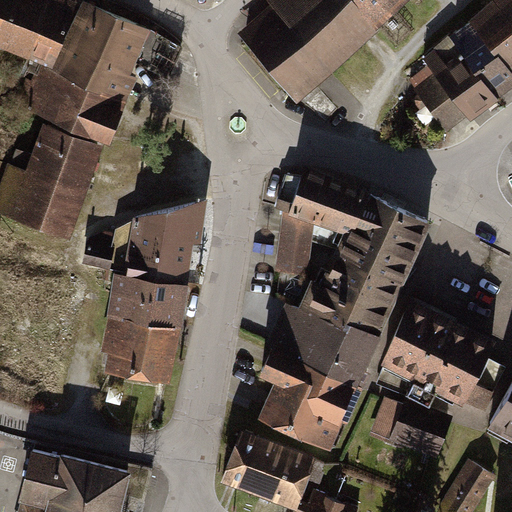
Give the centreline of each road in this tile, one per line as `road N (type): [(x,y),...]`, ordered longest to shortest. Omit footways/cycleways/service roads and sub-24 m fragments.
road 1 (residential): [(193,454),(237,180)]
road 2 (residential): [(193,454),(0,411)]
road 3 (residential): [(449,189),(282,134)]
